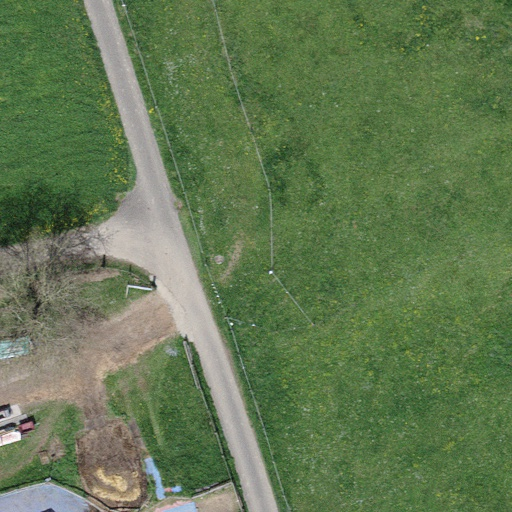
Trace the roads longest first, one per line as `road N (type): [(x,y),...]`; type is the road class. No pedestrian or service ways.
road 1 (track): [(264,511),(171,227)]
road 2 (track): [(171,227),(96,0)]
road 3 (track): [(0,263),(171,227)]
